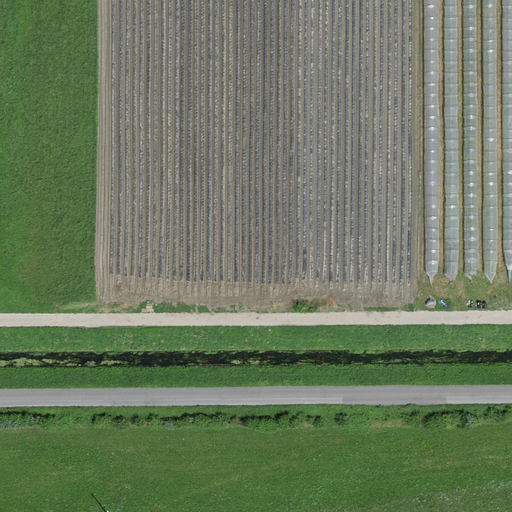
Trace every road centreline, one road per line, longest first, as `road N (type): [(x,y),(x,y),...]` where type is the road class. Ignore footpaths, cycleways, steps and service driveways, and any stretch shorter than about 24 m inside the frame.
road 1 (unclassified): [(0,399),(511,396)]
road 2 (track): [(511,321),(0,321)]
